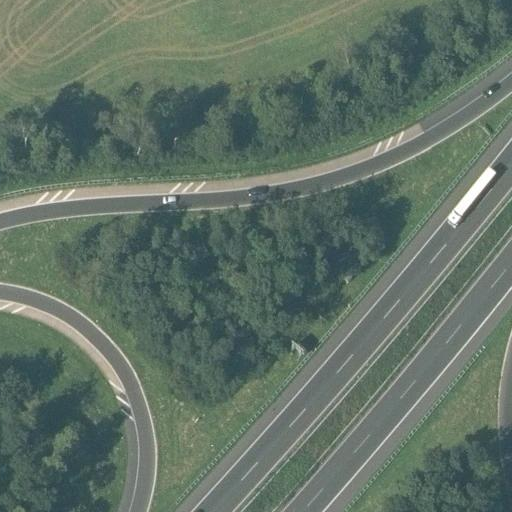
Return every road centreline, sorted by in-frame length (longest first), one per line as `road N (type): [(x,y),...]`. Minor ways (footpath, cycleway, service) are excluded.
road 1 (motorway): [(511,90),(400,156),(294,194),(48,211),(0,223)]
road 2 (motorway): [(511,163),(211,511)]
road 3 (motorway): [(301,511),(511,261)]
road 4 (motorway): [(0,292),(83,327),(123,374),(143,431),(138,511)]
